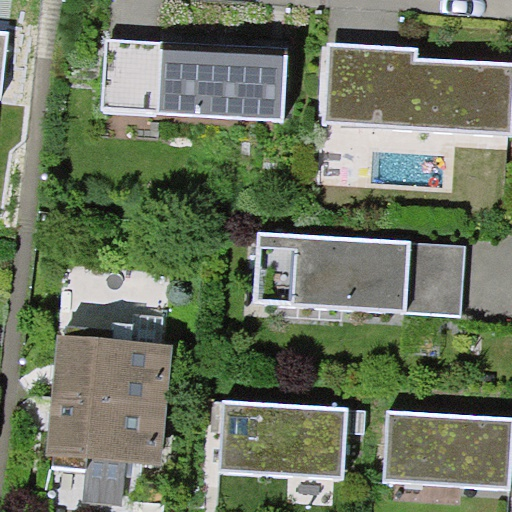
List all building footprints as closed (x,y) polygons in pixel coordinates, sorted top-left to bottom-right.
[(0,96),(1,96),(9,32),(0,30),(0,96)] [(103,112),(284,121),(287,52),(163,45),(163,43),(106,40),(103,112)] [(417,47),(326,42),(322,122),(511,132),(511,62),(417,57),(417,47)] [(465,246),(257,232),(253,303),(459,316),(465,246)] [(62,329),(56,400),(156,409),(162,351),(108,346),(110,333),(62,329)] [(84,474),(81,501),(117,504),(120,465),(151,467),(156,409),(56,400),(49,471),(84,474)] [(214,476),(340,483),(344,412),(218,405),(214,476)] [(511,422),(384,415),(380,485),(506,492),(511,422)]
